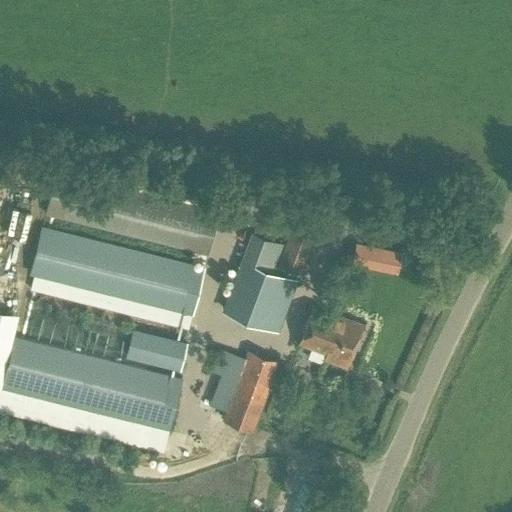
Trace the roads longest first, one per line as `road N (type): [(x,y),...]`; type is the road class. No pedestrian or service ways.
road 1 (unknown): [(486,259),(311,213),(243,210),(220,222),(204,253),(192,310),(260,329)]
road 2 (unclassified): [(376,511),(456,318),(511,210)]
